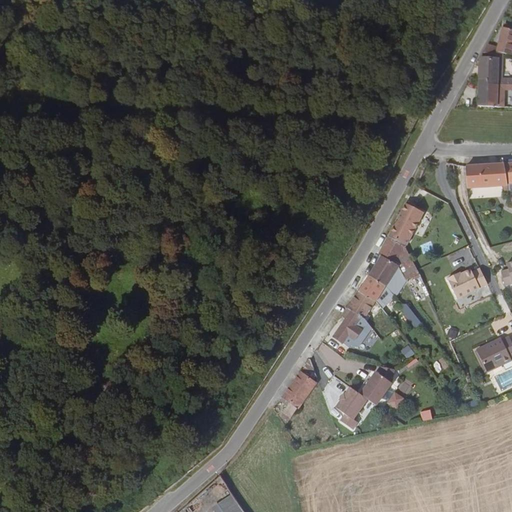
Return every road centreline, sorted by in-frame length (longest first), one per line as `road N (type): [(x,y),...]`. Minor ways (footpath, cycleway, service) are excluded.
road 1 (residential): [(155,511),(230,442),(359,249),(418,144)]
road 2 (residential): [(418,144),(497,0)]
